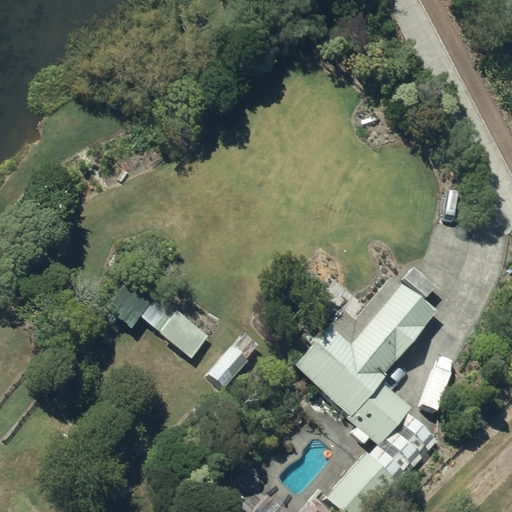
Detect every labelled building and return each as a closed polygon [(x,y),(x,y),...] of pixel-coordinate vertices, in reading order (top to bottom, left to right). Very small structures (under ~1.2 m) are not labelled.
[(459,228),(437,220),(432,235),(454,242),(459,228)] [(368,436),(378,444),(410,406),(379,379),(436,311),(403,284),(353,341),(331,323),(295,363),(350,414),(347,417),(356,425),(350,432),(362,442),(368,436)] [(206,337),(150,291),(128,318),(184,364),(206,337)] [(238,359),(227,350),(219,361),(230,369),(238,359)] [(128,444),(140,455),(149,445),(137,434),(128,444)] [(400,469),(421,444),(409,435),(388,460),(400,469)] [(365,511),(396,477),(366,450),(326,496),(342,511),(365,511)] [(295,511),(318,511),(307,500),(295,511)]
